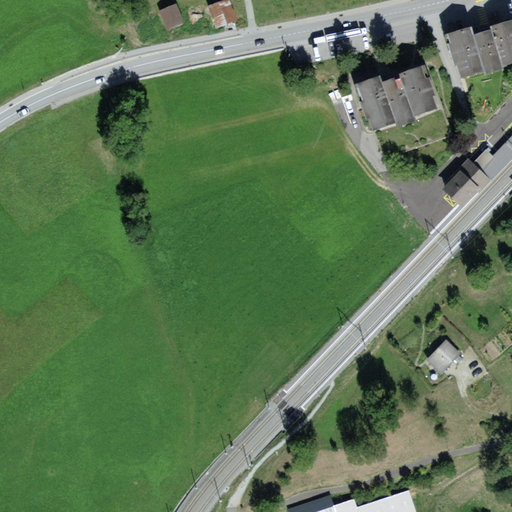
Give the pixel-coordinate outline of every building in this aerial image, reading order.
[(230,0),(220,0),(210,4),(218,27),(237,21),(230,0)] [(174,2),(158,9),(167,31),(184,24),(174,2)] [(447,33),(459,77),(511,62),(511,18),(490,25),(491,28),(473,33),(471,26),(447,33)] [(423,66),(381,79),(379,74),(356,82),(371,128),(436,107),(423,66)] [(498,174),(511,159),(511,135),(486,163),(498,174)] [(469,160),(442,190),(459,206),(487,177),(469,160)] [(445,342),(429,358),(442,371),(458,355),(445,342)] [(334,511),(329,498),(290,511),(415,511),(408,489),(339,511),(334,511)]
